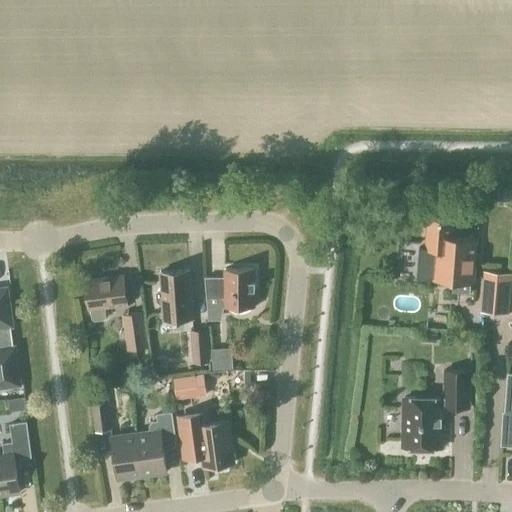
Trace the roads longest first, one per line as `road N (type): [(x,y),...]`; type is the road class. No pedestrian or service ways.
road 1 (residential): [(0,245),(134,224),(255,222),(288,238),(298,271),(275,492)]
road 2 (residential): [(142,511),(275,492)]
road 3 (residential): [(388,491),(511,493)]
